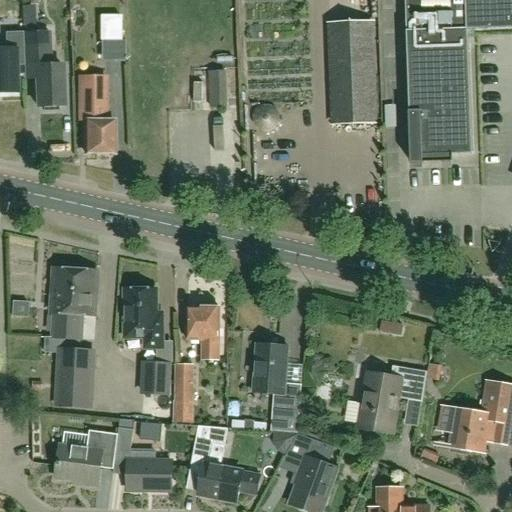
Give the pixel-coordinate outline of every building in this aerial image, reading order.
[(476,21),(476,28),(511,27),(511,0),(405,0),(406,21),(476,21)] [(100,16),(99,41),(121,41),(121,16),(100,16)] [(469,28),(476,28),(476,21),(406,21),(407,49),(408,109),(409,162),(422,161),(421,154),(439,154),(439,153),(448,153),(470,153),(469,95),(470,95),(469,49),(469,28)] [(375,124),(373,49),(372,24),(331,26),(335,125),(375,124)] [(51,67),(49,32),(23,33),(24,67),(25,81),(37,80),(38,108),(44,107),(44,112),(58,111),(58,107),(64,107),(63,66),(51,67)] [(24,67),(23,33),(5,34),(5,51),(0,51),(0,92),(16,92),(15,67),(24,67)] [(106,122),(105,74),(80,75),(80,93),(86,93),(86,155),(115,154),(114,122),(106,122)] [(267,122),(265,97),(247,98),(248,123),(267,122)] [(219,134),(223,115),(212,113),(208,132),(219,134)] [(207,160),(211,151),(192,142),(188,151),(207,160)] [(54,339),(81,340),(83,316),(95,317),(98,273),(55,270),(52,314),(55,314),(54,339)] [(163,352),(163,348),(163,315),(157,315),(157,290),(127,290),(127,316),(124,316),(124,334),(127,334),(127,338),(143,338),(143,352),(163,352)] [(220,361),(220,308),(189,308),(188,341),(203,341),(203,361),(220,361)] [(372,326),(393,329),(395,317),(374,314),(372,326)] [(272,415),(299,417),(301,385),(294,385),(285,384),(287,366),(288,348),(257,346),(253,393),(274,395),(272,415)] [(94,352),(81,351),(61,350),(61,354),(58,408),(91,409),(94,352)] [(146,365),(144,396),(167,398),(169,366),(146,365)] [(189,426),(190,403),(194,403),(194,366),(183,366),(176,366),(175,403),(173,403),(172,425),(189,426)] [(408,400),(422,402),(427,372),(393,366),(391,377),(369,373),(364,405),(360,426),(360,428),(394,434),(400,398),(408,400)] [(457,410),(456,411),(442,408),(438,430),(453,433),(450,448),(451,448),(450,454),(466,456),(467,451),(484,453),(486,441),(511,445),(511,386),(487,382),(482,414),(457,410)] [(342,393),(339,414),(352,416),(355,395),(342,393)] [(260,477),(244,473),(220,468),(205,465),(210,442),(225,445),(228,430),(215,429),(200,427),(198,440),(190,477),(203,479),(200,493),(199,495),(237,503),(239,494),(256,497),(260,477)] [(120,429),(119,437),(116,456),(129,458),(131,458),(132,451),(135,432),(134,431),(120,429)] [(116,456),(119,437),(91,433),(89,451),(62,447),(57,479),(83,483),(82,486),(97,488),(101,468),(114,470),(116,456)] [(286,455),(283,460),(303,468),(300,477),(291,503),(315,511),(322,511),(338,470),(328,466),(309,460),(314,447),(320,450),(323,444),(315,441),(298,435),(286,455)] [(142,462),(129,461),(129,472),(129,477),(128,491),(173,492),(174,463),(156,462),(156,452),(142,452),(142,462)] [(382,509),(381,511),(429,511),(430,508),(402,507),(402,490),(378,490),(378,509),(382,509)]
